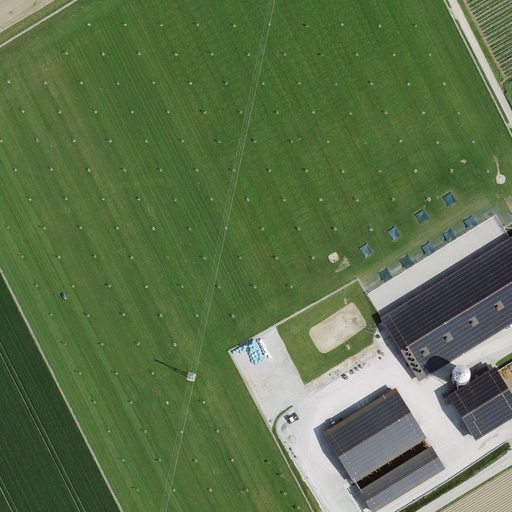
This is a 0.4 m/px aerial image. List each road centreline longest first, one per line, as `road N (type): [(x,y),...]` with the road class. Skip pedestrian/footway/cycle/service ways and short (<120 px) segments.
road 1 (track): [(511,333),(409,392),(458,463)]
road 2 (track): [(345,511),(261,359)]
road 3 (track): [(409,392),(391,366),(294,422)]
road 4 (track): [(449,0),(511,123)]
